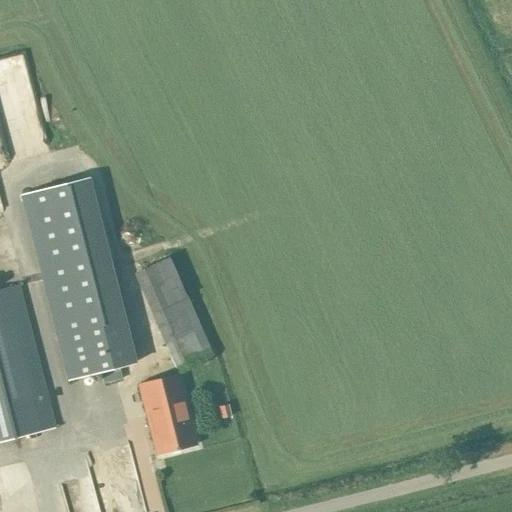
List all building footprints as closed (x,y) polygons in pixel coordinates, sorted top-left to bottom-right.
[(0,82),(27,81),(25,53),(0,54),(0,82)] [(132,364),(85,180),(23,196),(70,380),(132,364)] [(213,355),(169,258),(133,274),(177,371),(213,355)] [(18,285),(0,289),(0,440),(53,427),(18,285)] [(138,384),(156,455),(196,444),(178,373),(138,384)]
